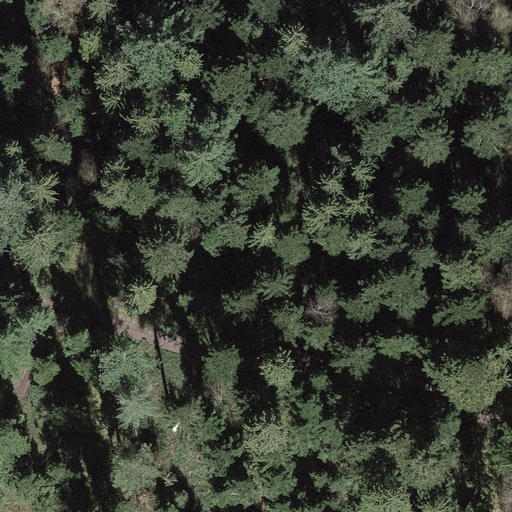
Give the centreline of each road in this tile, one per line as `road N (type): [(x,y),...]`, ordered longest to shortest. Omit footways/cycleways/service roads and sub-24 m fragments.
road 1 (track): [(0,297),(511,424)]
road 2 (track): [(55,306),(80,273),(85,204),(44,95),(0,32)]
